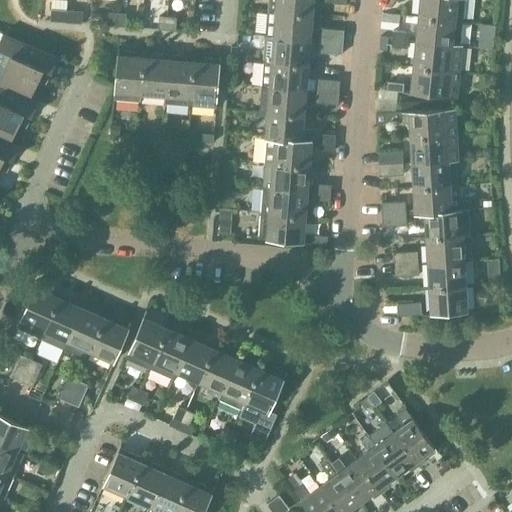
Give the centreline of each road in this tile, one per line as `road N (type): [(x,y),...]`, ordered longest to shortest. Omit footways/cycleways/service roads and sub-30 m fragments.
road 1 (residential): [(37,234),(291,265),(336,298)]
road 2 (residential): [(336,298),(370,0)]
road 3 (residential): [(336,298),(368,333),(405,348),(481,351),(511,341)]
road 4 (residential): [(245,475),(109,414),(100,436)]
road 5 (residential): [(37,234),(33,192),(78,83)]
